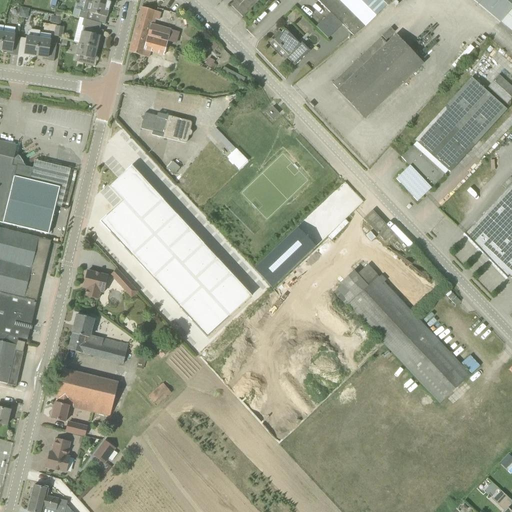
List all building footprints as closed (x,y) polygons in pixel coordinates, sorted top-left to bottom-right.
[(235,0),(231,5),(243,17),(250,10),(260,0),(259,0),(235,0)] [(391,0),(317,0),(354,36),(386,6),(391,0)] [(511,0),(473,0),(500,23),(502,21),(511,30),(511,0)] [(81,10),(79,17),(84,19),(99,23),(101,16),(107,17),(110,7),(86,1),(83,11),(81,10)] [(28,18),(30,8),(21,7),(19,17),(28,18)] [(135,30),(149,34),(169,39),(171,30),(151,24),(153,19),(158,20),(161,12),(142,7),(135,30)] [(60,24),(61,17),(52,15),(50,22),(60,24)] [(83,32),(80,44),(97,48),(97,47),(99,39),(102,40),(104,31),(100,30),(101,24),(101,23),(99,23),(84,19),(84,20),(83,26),(86,27),(84,33),(83,32)] [(62,37),(64,27),(56,26),(54,36),(62,37)] [(36,56),(39,38),(41,30),(32,29),(28,32),(27,39),(21,38),(18,56),(27,57),(27,55),(36,56)] [(300,44),(296,41),(285,29),(274,41),(288,56),(287,57),(295,66),(310,51),(302,43),(300,44)] [(135,30),(129,52),(149,58),(151,52),(164,56),(169,39),(149,34),(135,30)] [(21,38),(15,37),(15,35),(4,33),(1,51),(9,52),(9,55),(18,56),(21,38)] [(423,64),(395,35),(386,43),(381,38),(332,84),(338,90),(365,119),(423,64)] [(39,38),(36,56),(45,58),(45,60),(54,62),(57,44),(51,43),(51,41),(51,40),(39,38)] [(214,40),(209,45),(214,50),(219,45),(214,40)] [(80,44),(77,56),(79,56),(77,62),(95,66),(97,59),(94,59),(95,57),(97,48),(80,44)] [(215,69),(218,65),(215,63),(216,61),(210,58),(206,65),(212,68),(212,67),(215,69)] [(511,98),(511,87),(498,76),(485,90),(471,78),(415,140),(418,142),(414,145),(401,157),(410,166),(396,179),(417,201),(443,177),(448,171),(450,172),(507,110),(505,109),(511,103),(509,102),(511,98)] [(272,120),(279,113),(273,107),(266,113),(272,120)] [(191,130),(192,125),(192,124),(192,122),(169,116),(168,119),(145,113),(141,129),(164,135),(164,138),(184,143),(185,143),(186,143),(188,142),(190,135),(191,135),(192,135),(192,134),(193,133),(192,131),(191,130)] [(17,146),(0,141),(0,222),(49,234),(55,206),(67,209),(76,172),(34,163),(33,165),(32,170),(19,167),(20,164),(17,160),(14,159),(17,146)] [(236,149),(227,157),(239,170),(248,161),(236,149)] [(122,192),(100,212),(210,329),(254,288),(133,159),(111,180),(122,192)] [(172,162),(166,169),(174,175),(175,174),(180,178),(185,172),(172,162)] [(511,181),(465,234),(464,234),(506,278),(509,275),(511,278),(511,181)] [(385,241),(393,233),(372,211),(364,219),(385,241)] [(298,226),(254,267),(272,286),(315,245),(298,226)] [(37,301),(51,241),(0,228),(0,333),(18,338),(27,340),(36,303),(34,302),(35,300),(37,301)] [(414,315),(393,293),(384,282),(386,280),(382,276),(379,278),(368,265),(357,275),(354,271),(342,282),(344,284),(335,292),(346,303),(384,344),(414,315)] [(123,289),(130,283),(117,270),(111,275),(123,289)] [(104,293),(108,276),(88,271),(84,288),(87,289),(86,296),(98,299),(100,292),(104,293)] [(77,315),(68,350),(82,353),(85,342),(102,346),(104,339),(90,336),(94,319),(77,315)] [(470,375),(442,344),(414,315),(384,344),(440,403),(470,375)] [(0,333),(0,382),(8,384),(8,385),(16,386),(23,352),(15,350),(17,341),(18,338),(0,333)] [(85,342),(82,353),(123,364),(128,345),(104,339),(102,346),(85,342)] [(25,343),(17,341),(15,350),(23,352),(25,343)] [(157,368),(167,358),(160,351),(150,361),(157,368)] [(140,358),(137,368),(144,369),(146,360),(140,358)] [(110,417),(118,383),(64,369),(56,403),(69,407),(110,417)] [(152,405),(169,391),(163,384),(146,399),(152,405)] [(69,407),(56,403),(55,403),(51,418),(65,422),(69,407)] [(0,423),(7,425),(10,411),(0,408),(0,423)] [(85,436),(87,427),(68,423),(66,432),(85,436)] [(66,473),(70,457),(67,456),(70,443),(55,439),(54,447),(53,453),(50,452),(46,468),(66,473)] [(116,449),(104,441),(97,450),(109,458),(111,455),(116,449)] [(511,456),(509,453),(500,463),(506,469),(511,462),(511,456)] [(480,486),(484,490),(490,481),(486,478),(480,486)] [(491,482),(484,491),(493,499),(501,489),(491,482)] [(68,501),(46,496),(48,489),(34,486),(31,498),(66,507),(68,501)] [(504,511),(503,511),(511,511),(511,501),(501,491),(497,495),(504,501),(499,506),(499,507),(504,511)] [(32,511),(65,511),(66,507),(31,498),(28,511),(32,511)]
